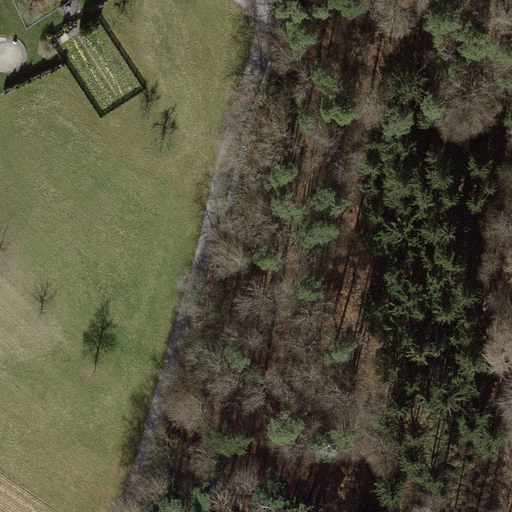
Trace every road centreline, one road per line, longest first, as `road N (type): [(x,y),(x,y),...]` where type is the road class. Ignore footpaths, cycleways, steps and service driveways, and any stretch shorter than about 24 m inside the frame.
road 1 (track): [(266,35),(133,511)]
road 2 (track): [(429,0),(511,436)]
